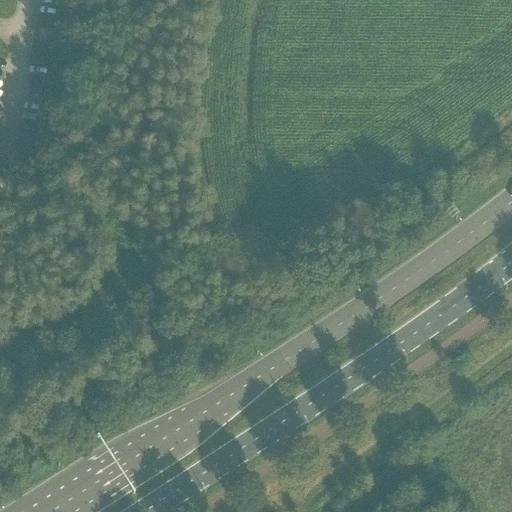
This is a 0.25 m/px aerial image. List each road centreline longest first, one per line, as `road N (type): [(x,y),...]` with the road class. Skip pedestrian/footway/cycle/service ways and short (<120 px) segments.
road 1 (secondary): [(511,203),(62,511)]
road 2 (secondary): [(146,511),(511,263)]
